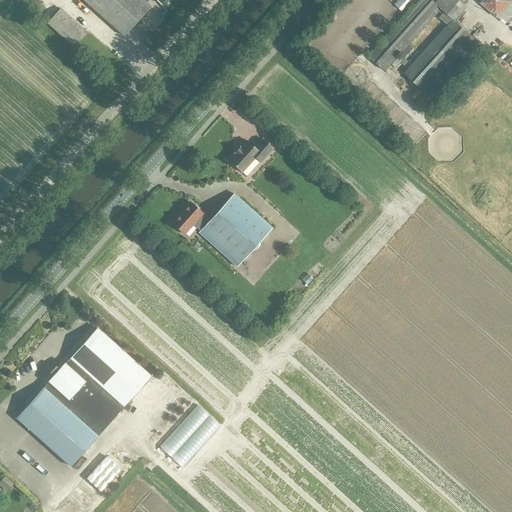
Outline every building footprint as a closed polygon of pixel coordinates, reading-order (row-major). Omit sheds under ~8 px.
[(158,0),(162,3),(164,0),(84,0),(124,35),(150,6),(146,2),(148,0),(158,0)] [(426,91),(428,89),(432,93),(452,71),(448,67),(474,38),(455,21),(467,7),(460,0),(437,0),(435,3),(431,0),(419,0),(386,37),(369,56),(386,71),(403,52),(403,53),(439,12),(441,15),(439,18),(448,26),(405,73),(426,91)] [(402,12),(412,0),(396,0),(393,4),(402,12)] [(505,24),(511,15),(511,2),(511,0),(481,0),(479,3),(497,18),(505,24)] [(74,47),(88,31),(61,8),(48,23),(74,47)] [(261,162),(273,148),(263,139),(255,147),(247,140),(241,147),(240,147),(234,153),(235,153),(229,160),(242,172),(255,157),(261,162)] [(272,227),(235,194),(220,210),(209,222),(201,215),(203,213),(191,202),(172,222),(184,233),(193,224),(201,231),(200,232),(237,266),(272,227)] [(307,284),(313,278),(308,274),(302,280),(307,284)] [(98,329),(67,364),(66,364),(59,371),(58,369),(54,373),(56,375),(49,382),(50,383),(18,419),(73,467),(153,377),(98,329)] [(198,403),(160,445),(183,466),(221,424),(198,403)] [(107,456),(87,478),(102,491),(122,469),(107,456)] [(0,486),(6,492),(14,483),(5,475),(0,481),(0,486)] [(31,511),(32,511),(37,507),(33,503),(28,508),(31,511)]
